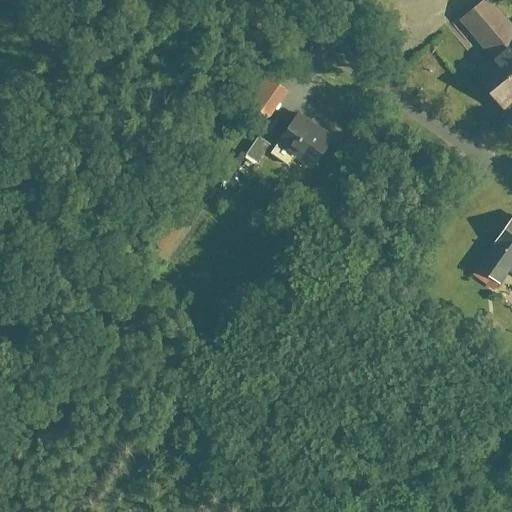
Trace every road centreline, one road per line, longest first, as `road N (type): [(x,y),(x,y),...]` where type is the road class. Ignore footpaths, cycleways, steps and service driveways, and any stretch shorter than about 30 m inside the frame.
road 1 (unclassified): [(255,0),(511,185)]
road 2 (unclassified): [(0,230),(75,0)]
